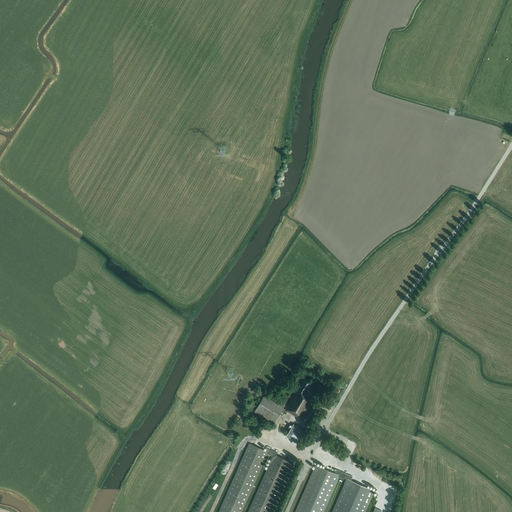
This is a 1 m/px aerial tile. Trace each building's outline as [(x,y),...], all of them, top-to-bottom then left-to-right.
[(314,397),(305,392),(310,384),(304,380),(297,392),(296,391),(285,409),(283,408),(285,406),(265,394),(255,412),(274,423),(276,420),(281,412),(286,414),(287,411),(297,417),(297,416),(301,418),(314,397)] [(316,401),(315,401),(304,419),(310,422),(321,404),(316,401)] [(289,436),(299,443),(306,431),(296,425),(289,436)] [(241,511),(267,454),(273,456),(248,511),(270,511),(293,462),(292,462),(294,458),(288,456),(287,460),(276,455),(277,452),(269,449),(267,448),(266,450),(249,443),(218,511),(241,511)] [(344,477),(347,479),(332,511),(364,511),(374,490),(351,480),(352,476),(337,469),(335,473),(316,465),(295,511),(322,511),(339,476),(344,478),(344,477)]
